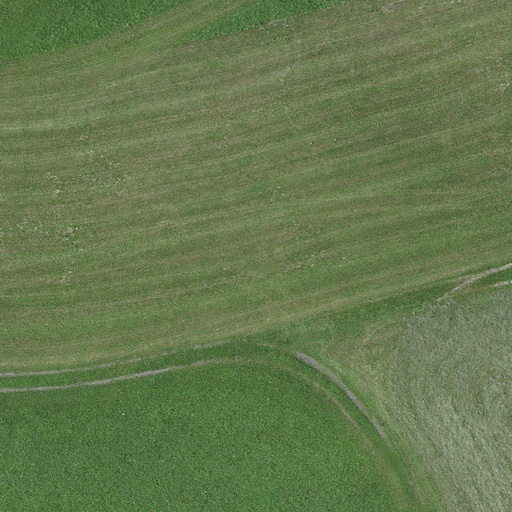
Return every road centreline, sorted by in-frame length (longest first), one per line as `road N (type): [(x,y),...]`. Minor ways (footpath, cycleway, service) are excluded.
road 1 (track): [(0,383),(266,356),(305,376),(361,427),(408,511)]
road 2 (track): [(511,278),(266,356)]
